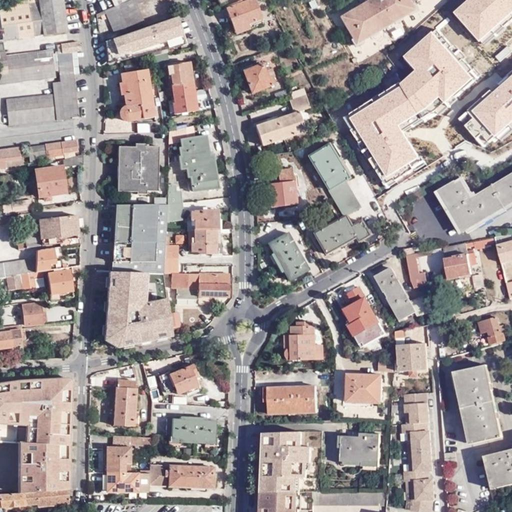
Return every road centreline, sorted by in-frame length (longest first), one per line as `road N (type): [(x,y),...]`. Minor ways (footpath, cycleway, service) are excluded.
road 1 (residential): [(82,0),(89,44),(83,367)]
road 2 (residential): [(243,291),(232,133),(216,64),(189,0)]
road 3 (residential): [(257,321),(404,238)]
road 4 (residential): [(227,332),(83,367)]
road 5 (residential): [(83,367),(77,511)]
road 6 (residential): [(241,370),(236,511)]
